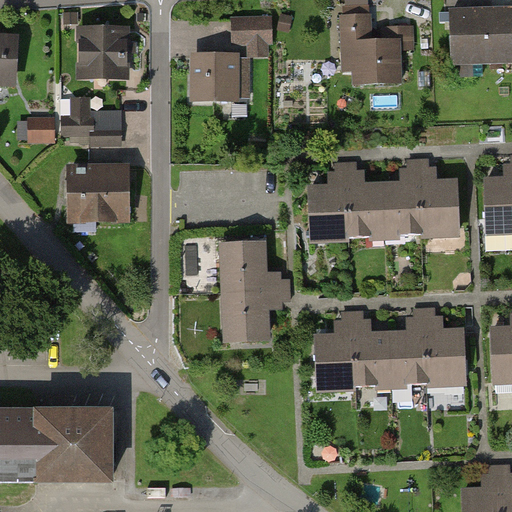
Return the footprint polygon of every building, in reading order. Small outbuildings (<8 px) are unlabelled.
[(356,0),(357,13),(353,14),(356,74),(369,74),(370,87),(417,85),(415,54),(424,53),(423,28),(386,30),(385,13),(377,13),(376,0),(356,0)] [(511,11),(452,14),(454,63),(511,61),(511,11)] [(286,18),(241,21),(243,50),(260,49),(261,60),(279,59),(278,48),(288,48),(286,18)] [(146,24),(83,25),(85,80),(147,78),(146,24)] [(39,29),(0,26),(0,89),(36,91),(39,29)] [(257,56),(204,55),(203,100),(256,102),(257,56)] [(65,143),(126,143),(126,109),(94,109),(94,95),(85,95),(85,122),(65,122),(65,143)] [(31,117),(33,144),(59,143),(58,116),(31,117)] [(348,184),(323,185),(327,247),(477,237),(474,181),(450,182),(449,165),(411,167),(412,182),(383,184),(383,170),(347,172),(348,184)] [(153,170),(80,172),(81,227),(154,225),(153,170)] [(511,180),(503,181),(506,238),(511,237),(511,180)] [(284,245),(238,246),(240,344),(286,343),(284,245)] [(350,337),(333,337),(336,395),(485,388),(482,329),(451,330),(451,312),(417,313),(418,335),(383,336),(382,318),(349,320),(350,337)] [(118,416),(0,416),(0,490),(118,489),(118,416)] [(495,490),(485,491),(486,511),(511,511),(511,473),(493,475),(495,490)]
